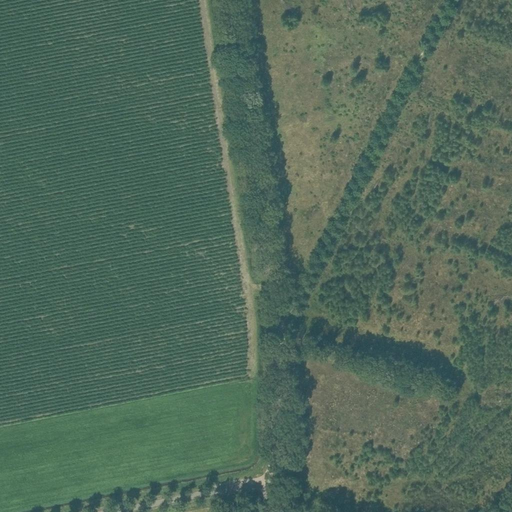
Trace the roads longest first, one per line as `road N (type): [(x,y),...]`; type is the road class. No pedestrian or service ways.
road 1 (unclassified): [(271,483),(275,326),(228,0)]
road 2 (track): [(449,0),(285,321),(275,326)]
road 3 (unclassified): [(112,511),(271,483)]
